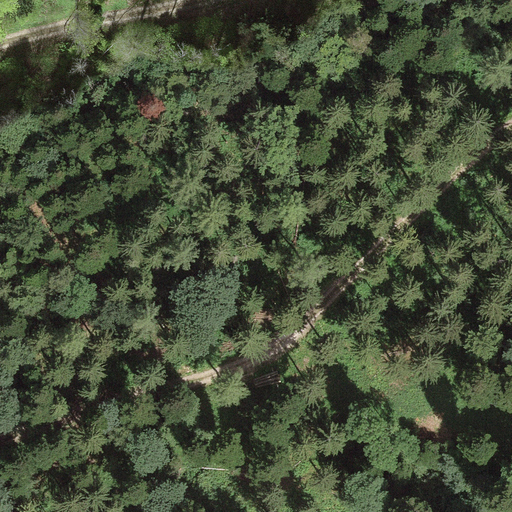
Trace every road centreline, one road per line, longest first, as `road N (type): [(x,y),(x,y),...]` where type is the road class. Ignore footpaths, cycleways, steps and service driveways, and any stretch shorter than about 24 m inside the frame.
road 1 (track): [(511,127),(482,143),(268,355),(0,439)]
road 2 (track): [(0,42),(167,0)]
